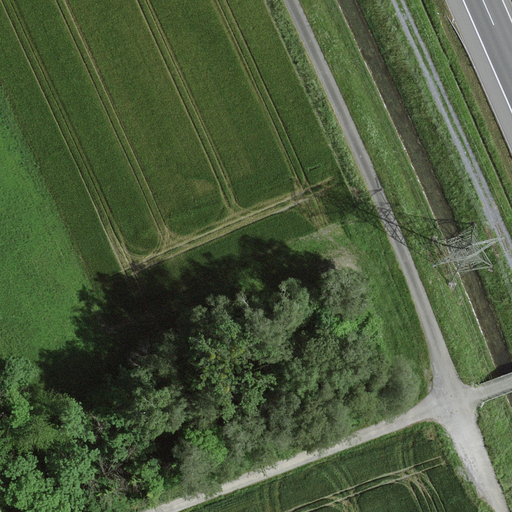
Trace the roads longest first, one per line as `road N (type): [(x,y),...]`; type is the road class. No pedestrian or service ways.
road 1 (unclassified): [(455,401),(375,188),(291,0)]
road 2 (unclassified): [(163,511),(455,401)]
road 3 (track): [(511,257),(396,0)]
road 4 (unclassified): [(505,511),(455,401)]
